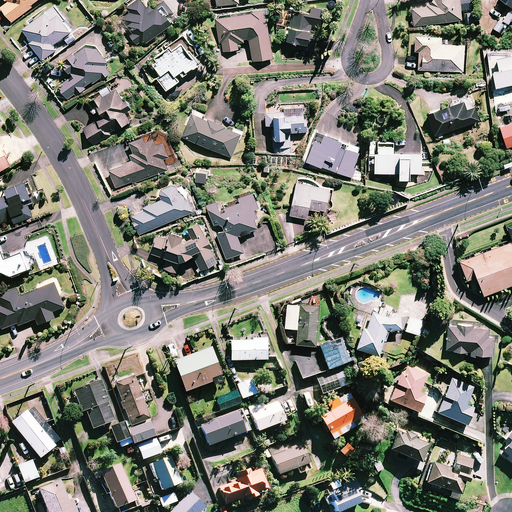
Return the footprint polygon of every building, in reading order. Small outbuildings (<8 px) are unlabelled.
[(37,0),(8,0),(9,1),(2,7),(13,22),(34,6),(32,4),(37,0)] [(158,0),(148,8),(141,0),(136,0),(128,7),(131,12),(123,18),(133,33),(131,35),(137,44),(144,39),(147,43),(173,23),(168,17),(173,14),(161,0),(158,0)] [(433,0),(434,5),(412,7),(414,26),(462,20),(461,11),(475,9),(473,0),(433,0)] [(72,30),(55,6),(23,28),(33,41),(31,43),(43,60),(57,49),(53,44),(72,30)] [(324,9),(312,7),(311,13),(293,11),(289,36),(286,35),(284,47),(315,51),(318,34),(312,34),(313,25),(321,26),(324,9)] [(240,49),(239,43),(245,42),(245,39),(249,38),(253,61),(274,57),(266,9),(216,17),(220,42),(222,42),(223,51),(240,49)] [(441,37),(416,36),(415,51),(419,51),(418,70),(463,72),(465,45),(441,44),(441,37)] [(181,72),(184,76),(189,72),(188,71),(194,66),(195,67),(201,62),(181,38),(151,62),(161,75),(157,78),(167,90),(180,80),(176,76),(181,72)] [(86,86),(92,82),(93,84),(110,72),(109,70),(105,64),(109,62),(97,45),(89,44),(63,62),(72,76),(58,86),(68,99),(74,94),(76,96),(87,88),(86,86)] [(112,91),(109,86),(88,99),(100,118),(84,128),(94,145),(117,130),(116,129),(132,119),(127,110),(133,107),(128,100),(126,101),(118,87),(112,91)] [(466,109),(463,100),(427,112),(435,134),(479,120),(475,106),(466,109)] [(305,107),(285,107),(285,113),(267,113),(267,125),(276,125),(276,137),(274,137),(274,153),(291,153),(291,132),(307,132),(307,120),(305,120),(305,107)] [(211,120),(194,112),(183,137),(232,157),(242,133),(225,125),(225,124),(211,118),(211,120)] [(364,130),(329,118),(324,133),(318,131),(308,162),(352,176),(360,151),(358,150),(364,130)] [(511,145),(511,120),(500,125),(507,147),(511,145)] [(132,146),(135,153),(131,155),(133,160),(126,163),(110,170),(117,188),(134,181),(135,183),(168,169),(164,158),(170,156),(163,140),(157,143),(154,135),(146,138),(145,136),(130,142),(132,146)] [(0,172),(10,170),(4,143),(0,144),(0,172)] [(395,143),(379,143),(378,149),(371,149),(371,154),(377,154),(376,172),(400,173),(400,178),(411,178),(412,173),(422,173),(423,153),(394,151),(395,143)] [(333,187),(298,180),(291,215),(308,218),(310,208),(328,211),(333,187)] [(29,195),(24,183),(4,190),(6,196),(0,198),(0,223),(12,219),(14,224),(32,217),(28,205),(42,200),(38,191),(29,195)] [(181,186),(178,188),(176,183),(159,190),(163,199),(143,208),(144,210),(132,216),(140,234),(194,211),(186,193),(184,194),(181,186)] [(259,207),(253,191),(234,198),(236,203),(220,208),(218,202),(207,206),(214,226),(222,223),(224,230),(217,232),(227,259),(245,252),(239,236),(259,228),(255,218),(258,217),(255,208),(259,207)] [(511,238),(459,259),(466,279),(473,277),(475,282),(478,281),(483,295),(511,284),(511,221),(506,223),(511,238)] [(186,240),(182,239),(184,234),(171,229),(168,237),(159,234),(152,252),(168,259),(165,267),(177,272),(182,259),(194,254),(201,269),(218,262),(208,238),(207,239),(200,222),(188,228),(192,238),(190,239),(186,240)] [(1,271),(12,276),(28,269),(21,252),(4,259),(0,248),(0,273),(0,274),(1,271)] [(64,307),(54,282),(19,296),(16,288),(0,294),(0,301),(2,306),(0,306),(0,323),(2,329),(17,323),(18,325),(36,318),(38,324),(55,318),(52,311),(64,307)] [(318,306),(286,304),(284,329),(297,330),(296,345),(316,346),(318,306)] [(390,318),(371,312),(367,327),(364,326),(356,349),(378,356),(383,340),(385,341),(388,329),(398,331),(402,319),(391,315),(390,318)] [(423,321),(410,317),(405,331),(419,335),(423,321)] [(489,326),(456,323),(456,325),(449,325),(446,350),(493,355),(495,337),(488,336),(489,326)] [(268,359),(268,337),(253,338),(253,339),(231,340),(232,360),(268,359)] [(349,361),(341,338),(320,345),(327,368),(349,361)] [(224,379),(212,346),(175,359),(186,390),(214,379),(215,383),(224,379)] [(426,375),(405,365),(390,399),(419,412),(426,394),(419,391),(426,375)] [(356,380),(351,366),(317,378),(322,392),(356,380)] [(150,419),(134,377),(115,384),(130,426),(150,419)] [(474,387),(452,378),(437,412),(466,425),(473,408),(466,405),(474,387)] [(256,394),(251,379),(237,385),(242,399),(256,394)] [(116,425),(100,381),(74,390),(81,412),(86,410),(92,429),(100,427),(101,430),(116,425)] [(364,419),(349,392),(328,403),(331,410),(321,415),(332,437),(364,419)] [(286,424),(275,396),(248,407),(257,431),(277,424),(278,427),(286,424)] [(55,447),(26,411),(11,423),(40,458),(55,447)] [(244,432),(236,412),(201,425),(208,446),(244,432)] [(155,436),(150,422),(130,429),(134,443),(155,436)] [(131,443),(124,423),(111,428),(118,448),(131,443)] [(429,441),(398,428),(390,448),(421,461),(429,441)] [(170,451),(165,438),(138,447),(142,459),(170,451)] [(511,438),(500,452),(511,462),(511,438)] [(247,449),(245,443),(235,447),(237,452),(247,449)] [(310,469),(301,444),(284,450),(282,444),(265,450),(268,458),(272,456),(279,474),(297,467),(299,473),(310,469)] [(473,459),(457,454),(452,468),(433,461),(427,481),(452,490),(450,497),(459,500),(473,459)] [(179,483),(169,457),(150,464),(156,479),(158,478),(162,490),(179,483)] [(38,478),(32,460),(18,466),(24,483),(38,478)] [(122,511),(137,506),(120,464),(101,472),(116,511),(122,511)] [(249,499),(257,496),(257,493),(266,490),(257,466),(236,473),(238,478),(229,481),(230,486),(224,488),(220,490),(225,504),(247,496),(249,499)] [(357,489),(354,480),(345,484),(348,490),(329,498),(335,511),(336,511),(358,503),(353,491),(357,489)] [(66,496),(60,481),(38,489),(47,511),(75,511),(69,495),(66,496)] [(200,511),(205,507),(190,492),(169,511),(200,511)] [(176,502),(173,493),(159,499),(162,507),(176,502)]
